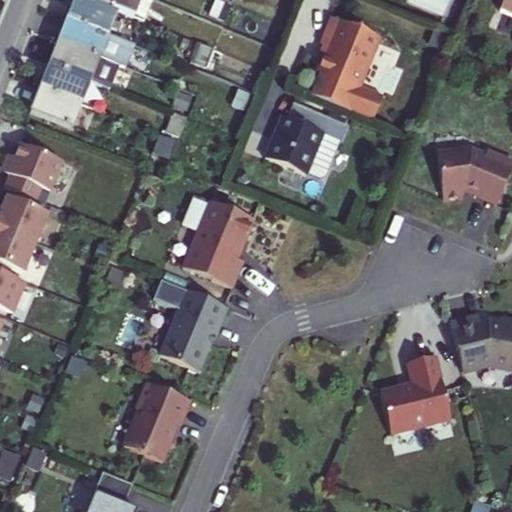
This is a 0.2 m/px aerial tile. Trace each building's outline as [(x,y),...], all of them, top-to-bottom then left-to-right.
[(137,0),(104,0),(101,12),(135,25),(149,30),(156,7),(137,0)] [(170,0),(158,0),(156,7),(167,11),(170,0)] [(249,13),(227,5),(221,22),(242,30),(249,13)] [(88,7),(79,29),(126,47),(135,25),(101,12),(88,7)] [(384,95),(361,86),(380,37),(331,18),(321,45),(327,47),(318,72),(322,73),(314,97),(375,120),(384,95)] [(79,29),(69,56),(130,78),(137,81),(147,55),(126,47),(79,29)] [(230,61),(211,54),(206,69),(224,76),(230,61)] [(69,56),(61,77),(108,95),(122,100),(130,78),(69,56)] [(61,77),(51,101),(99,119),(113,124),(122,100),(108,95),(61,77)] [(51,101),(43,124),(91,141),(99,119),(51,101)] [(288,119),(280,116),(263,158),(303,175),(304,172),(320,133),(337,140),(343,125),(293,105),(288,119)] [(206,112),(193,108),(190,119),(202,123),(206,112)] [(204,129),(190,124),(183,145),(195,151),(204,129)] [(337,140),(320,133),(304,172),(317,177),(323,174),(337,140)] [(63,163),(20,145),(8,175),(11,176),(6,189),(36,202),(41,189),(50,192),(63,163)] [(174,147),(166,168),(186,175),(194,154),(174,147)] [(435,153),(440,200),(461,198),(460,191),(462,191),(472,195),(472,197),(494,206),(511,165),(511,163),(485,152),(483,156),(468,150),(435,153)] [(0,213),(0,229),(34,243),(46,214),(7,198),(0,213)] [(192,230),(209,237),(221,209),(204,202),(192,230)] [(270,227),(221,208),(221,209),(209,237),(194,275),(243,294),(270,227)] [(34,243),(0,229),(0,263),(22,273),(34,243)] [(26,283),(0,271),(0,307),(14,313),(26,283)] [(240,314),(175,288),(168,307),(191,316),(173,362),(211,378),(226,339),(229,341),(240,314)] [(464,327),(476,375),(507,367),(508,372),(511,373),(511,327),(502,324),(493,326),(492,319),(464,327)] [(462,424),(446,362),(424,368),(430,389),(397,397),(408,438),(462,424)] [(202,406),(160,389),(149,416),(152,417),(137,453),(177,469),(177,468),(176,468),(182,453),(179,445),(187,440),(191,430),(192,431),(202,406)] [(179,445),(182,453),(187,440),(179,445)] [(0,474),(11,478),(20,455),(6,449),(0,464),(0,474)] [(145,490),(113,477),(98,511),(143,511),(137,510),(145,490)]
